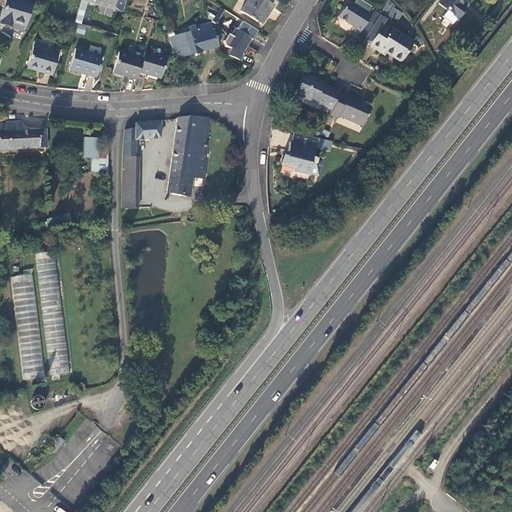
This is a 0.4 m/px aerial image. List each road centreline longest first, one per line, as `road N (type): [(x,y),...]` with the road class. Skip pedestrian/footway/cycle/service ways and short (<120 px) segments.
road 1 (trunk): [(179,511),(511,94)]
road 2 (trunk): [(511,53),(238,399)]
road 3 (residential): [(115,108),(122,399),(97,434)]
road 4 (trunk): [(257,208),(277,310),(238,399)]
road 5 (track): [(511,385),(430,488),(399,511)]
road 6 (trunk): [(238,399),(147,511)]
road 7 (residential): [(115,108),(256,106)]
